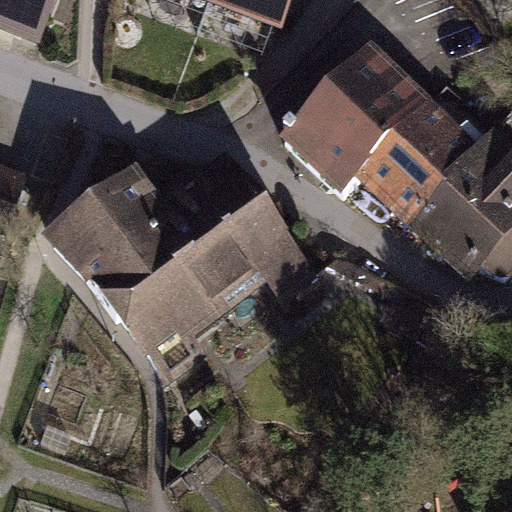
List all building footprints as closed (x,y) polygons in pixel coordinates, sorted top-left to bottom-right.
[(0,0),(0,18),(44,35),(56,0),(0,0)] [(214,0),(213,3),(282,30),(292,0),(214,0)] [(370,59),(288,146),(348,201),(363,185),(431,116),(370,59)] [(481,163),(431,116),(363,185),(472,282),(479,274),(509,241),(454,191),(481,163)] [(509,241),(479,274),(511,285),(511,284),(511,164),(494,148),(481,163),(454,191),(509,241)] [(136,190),(54,253),(90,288),(120,326),(124,323),(169,386),(204,360),(187,336),(262,281),(284,309),(315,285),(230,173),(199,195),(202,199),(168,224),(136,190)] [(0,236),(7,239),(25,185),(0,177),(0,236)]
